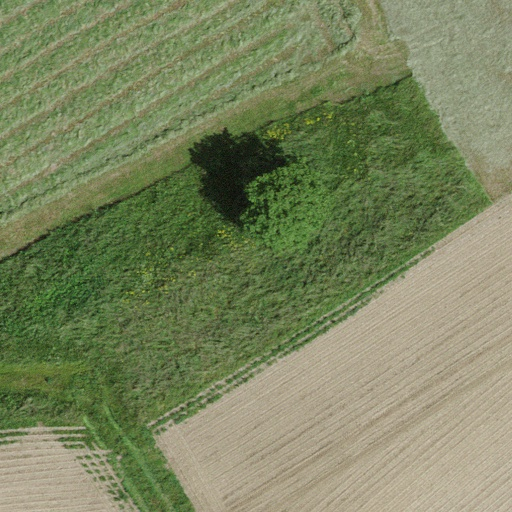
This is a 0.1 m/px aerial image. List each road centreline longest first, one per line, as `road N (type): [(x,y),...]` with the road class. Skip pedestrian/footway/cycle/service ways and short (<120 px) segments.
road 1 (motorway): [(511,76),(0,257)]
road 2 (motorway): [(111,511),(511,359)]
